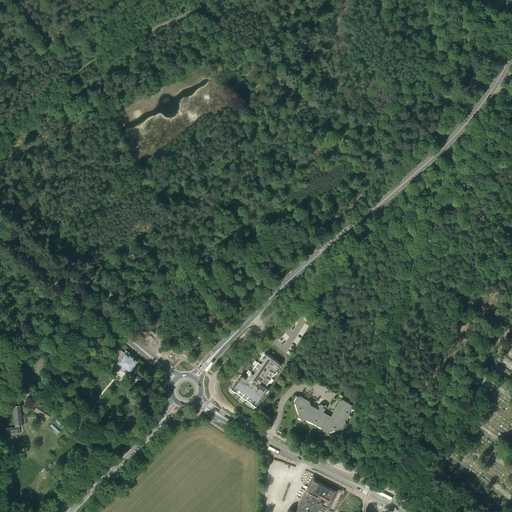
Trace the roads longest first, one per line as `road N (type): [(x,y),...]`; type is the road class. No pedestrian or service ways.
road 1 (primary): [(195,377),(285,283),(463,126),(511,53)]
road 2 (unknown): [(260,323),(451,148),(501,91)]
road 3 (primary): [(175,378),(0,230)]
road 4 (unclassified): [(474,372),(438,436),(382,498)]
road 5 (tertiary): [(66,511),(176,402)]
road 6 (track): [(381,0),(493,86)]
road 7 (primary): [(382,498),(266,440)]
